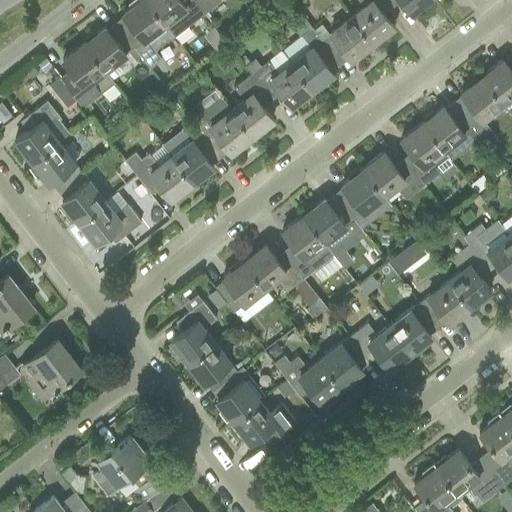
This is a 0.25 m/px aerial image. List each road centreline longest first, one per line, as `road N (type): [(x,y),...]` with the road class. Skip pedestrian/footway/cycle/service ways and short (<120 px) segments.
road 1 (residential): [(103,313),(511,7)]
road 2 (residential): [(276,511),(511,333)]
road 3 (residential): [(0,482),(151,373)]
road 4 (residential): [(254,511),(151,373)]
road 5 (residential): [(103,313),(0,182)]
